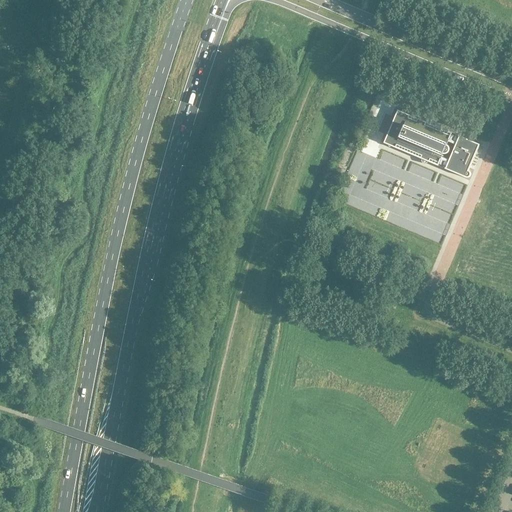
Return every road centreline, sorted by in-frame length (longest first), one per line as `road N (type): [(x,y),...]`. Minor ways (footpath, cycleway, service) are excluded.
road 1 (trunk): [(95,511),(165,172),(221,0)]
road 2 (trunk): [(185,0),(113,250),(63,511)]
road 3 (tertiary): [(268,0),(511,100)]
road 4 (unknown): [(49,0),(0,206)]
road 5 (tertiary): [(511,83),(319,0)]
